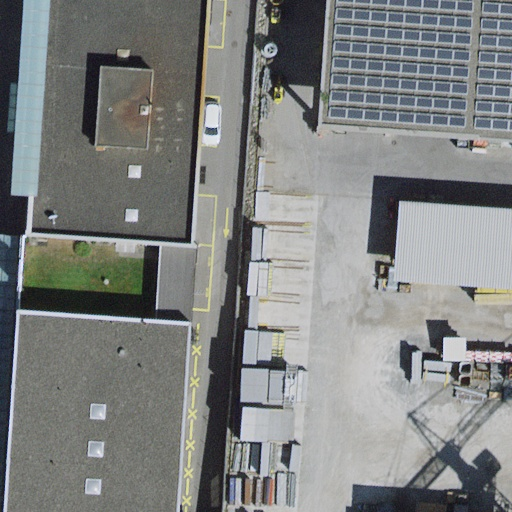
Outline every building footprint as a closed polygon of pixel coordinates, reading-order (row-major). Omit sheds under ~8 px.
[(200,248),(216,0),(45,0),(32,199),(30,236),(24,316),(10,511),(184,511),(198,328),(162,325),(167,245),(200,248)] [(28,0),(15,198),(32,199),(45,0),(28,0)] [(511,0),(334,0),(327,127),(511,140),(511,0)] [(511,210),(402,203),(396,283),(511,291),(511,210)] [(0,256),(0,511),(10,511),(24,316),(30,236),(2,234),(0,256)]
